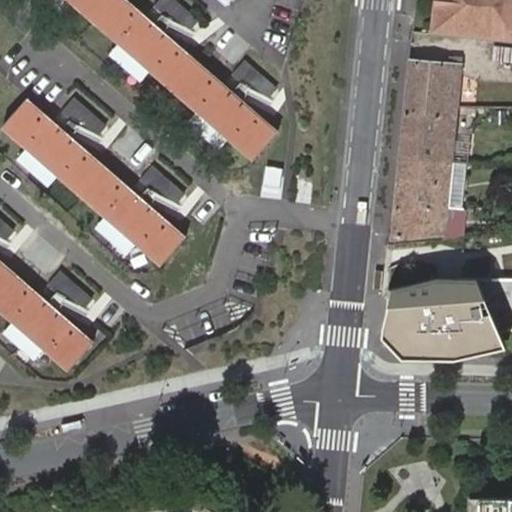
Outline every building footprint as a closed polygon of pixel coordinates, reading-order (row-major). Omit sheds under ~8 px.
[(279,131),(128,0),(73,0),(255,158),(279,131)] [(199,21),(174,0),(160,0),(154,8),(163,16),(191,30),(199,21)] [(511,0),(435,0),(432,39),(511,45),(511,0)] [(511,62),(511,47),(491,46),(490,60),(511,62)] [(410,65),(405,115),(428,117),(429,104),(457,108),(462,60),(451,58),(451,63),(445,61),(446,69),(410,65)] [(277,88),(245,61),(232,76),(241,82),(269,98),(277,88)] [(4,125),(164,264),(187,237),(28,99),(4,125)] [(107,127),(74,100),(62,113),(71,121),(100,136),(107,127)] [(428,117),(405,115),(401,160),(450,164),(457,108),(429,104),(428,117)] [(450,164),(401,160),(396,209),(446,211),(450,164)] [(452,163),(448,211),(462,211),(466,163),(452,163)] [(187,194),(156,168),(143,182),(153,190),(178,204),(187,194)] [(446,211),(396,209),(393,239),(444,236),(446,211)] [(14,233),(0,219),(0,236),(7,241),(14,233)] [(94,342),(0,259),(0,307),(71,368),(94,342)] [(93,301),(61,274),(49,287),(59,296),(84,309),(93,301)] [(511,277),(446,275),(390,287),(383,336),(401,358),(458,358),(511,344),(507,331),(511,331),(511,277)] [(511,511),(511,499),(470,498),(469,511),(511,511)]
